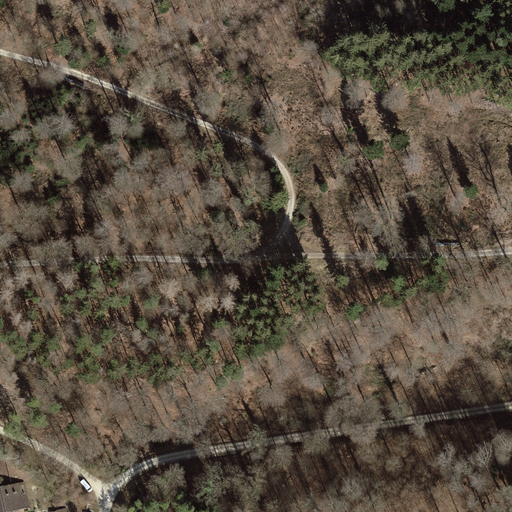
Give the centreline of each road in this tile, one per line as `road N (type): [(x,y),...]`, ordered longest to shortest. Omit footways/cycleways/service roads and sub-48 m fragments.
road 1 (track): [(0,265),(511,247)]
road 2 (track): [(109,492),(162,456),(511,401)]
road 3 (track): [(282,256),(294,204),(288,173),(250,140),(0,51)]
road 4 (track): [(109,492),(42,440),(0,429)]
